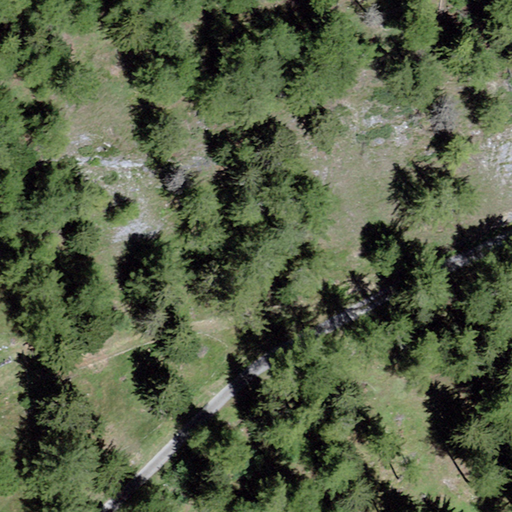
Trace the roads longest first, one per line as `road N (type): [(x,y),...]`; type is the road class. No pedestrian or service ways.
road 1 (unclassified): [(110,511),(200,418),(344,315)]
road 2 (track): [(344,315),(511,233)]
